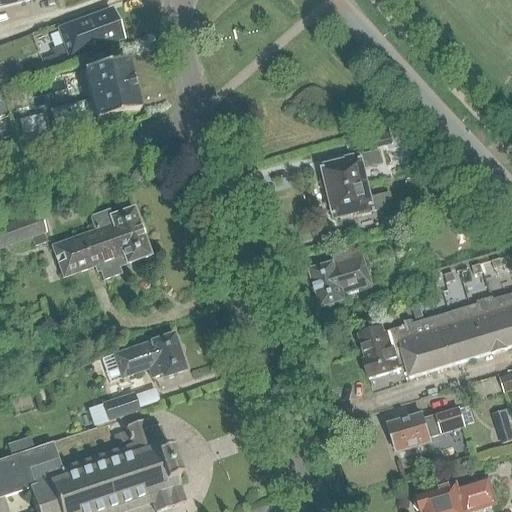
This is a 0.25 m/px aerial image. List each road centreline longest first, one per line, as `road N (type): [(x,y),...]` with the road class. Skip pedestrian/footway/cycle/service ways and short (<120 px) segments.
road 1 (tertiary): [(321,511),(198,114)]
road 2 (tertiary): [(511,188),(335,0)]
road 3 (residential): [(0,188),(198,114)]
